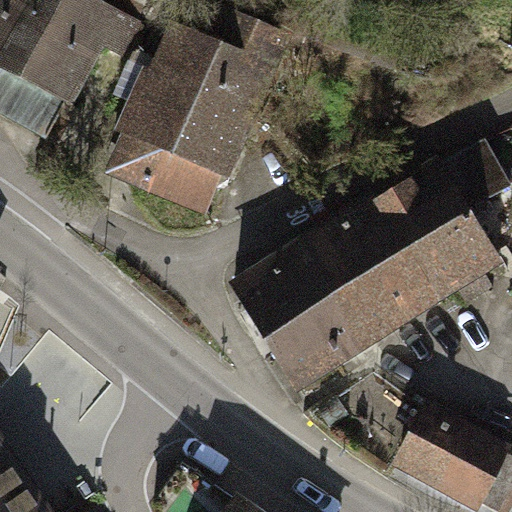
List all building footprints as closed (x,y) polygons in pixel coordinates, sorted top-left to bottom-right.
[(113,8),(97,0),(0,0),(0,115),(41,138),(113,8)] [(219,0),(211,20),(175,6),(117,150),(227,194),(300,12),(270,0),(219,0)] [(437,164),(236,284),(289,374),(491,254),(437,164)] [(508,449),(428,406),(399,460),(480,503),(508,449)] [(43,511),(0,450),(0,511),(43,511)] [(254,511),(184,461),(155,503),(158,511),(254,511)]
